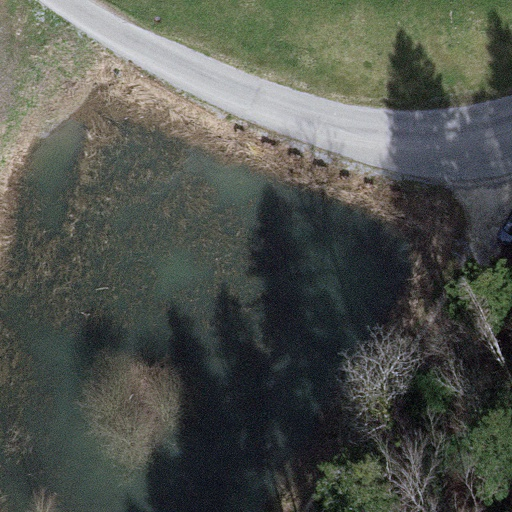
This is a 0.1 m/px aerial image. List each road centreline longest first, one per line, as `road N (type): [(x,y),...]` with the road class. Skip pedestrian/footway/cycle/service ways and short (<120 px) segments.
road 1 (unclassified): [(54,0),(99,34),(309,137),(449,157),(511,145)]
road 2 (track): [(511,186),(482,264),(297,511)]
